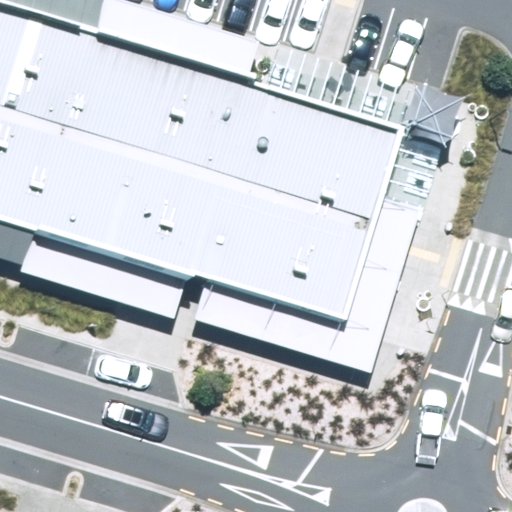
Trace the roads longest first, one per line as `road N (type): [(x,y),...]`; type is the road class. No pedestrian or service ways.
road 1 (unclassified): [(359,502),(0,397)]
road 2 (unclassified): [(359,502),(381,468),(420,455),(457,468),(478,511)]
